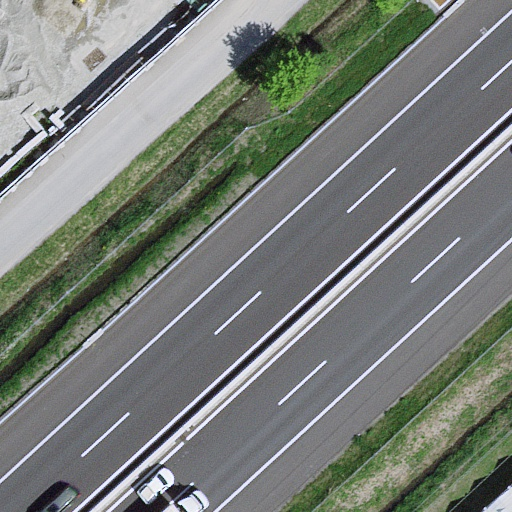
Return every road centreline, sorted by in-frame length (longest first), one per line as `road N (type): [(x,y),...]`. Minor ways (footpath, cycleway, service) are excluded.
road 1 (motorway): [(511,59),(20,511)]
road 2 (motorway): [(163,511),(511,191)]
road 3 (unclassified): [(0,249),(275,0)]
